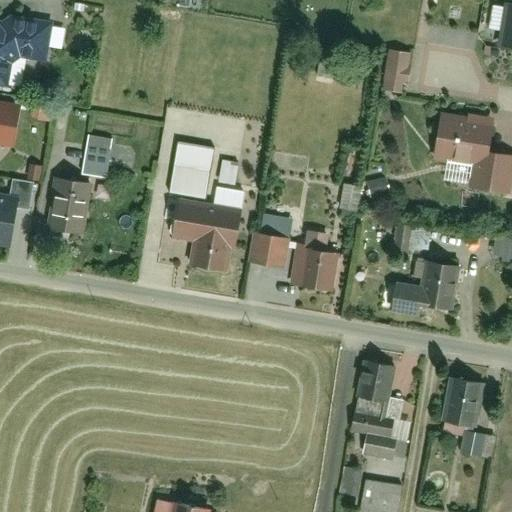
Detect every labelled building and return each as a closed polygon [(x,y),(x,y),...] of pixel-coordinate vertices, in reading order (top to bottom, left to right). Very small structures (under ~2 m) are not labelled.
[(488,49),(511,53),(511,11),(494,9),(488,49)] [(0,85),(12,88),(17,59),(44,62),(50,19),(9,14),(7,31),(0,30),(0,85)] [(396,84),(401,55),(383,51),(378,82),(396,84)] [(0,109),(0,142),(19,146),(26,113),(0,109)] [(474,172),(470,192),(511,198),(511,159),(487,155),(491,126),(434,115),(425,163),(474,172)] [(57,172),(48,225),(89,232),(96,179),(57,172)] [(17,200),(0,196),(0,241),(10,244),(17,200)] [(169,200),(164,235),(183,240),(180,263),(217,271),(221,247),(236,250),(243,211),(169,200)] [(286,281),(329,289),(335,250),(252,237),(247,263),(288,270),(286,281)] [(418,304),(455,310),(464,257),(426,252),(420,294),(418,304)] [(420,294),(385,288),(382,312),(416,318),(418,304),(420,294)] [(388,359),(360,354),(351,400),(381,406),(388,359)] [(479,381),(446,376),(439,430),(459,434),(457,453),(487,458),(490,434),(471,431),(479,381)] [(360,455),(386,461),(394,423),(352,414),(348,434),(362,438),(360,455)] [(353,511),(395,511),(399,488),(362,481),(362,473),(341,469),(336,496),(356,500),(353,511)] [(196,511),(198,504),(147,495),(144,511),(196,511)]
